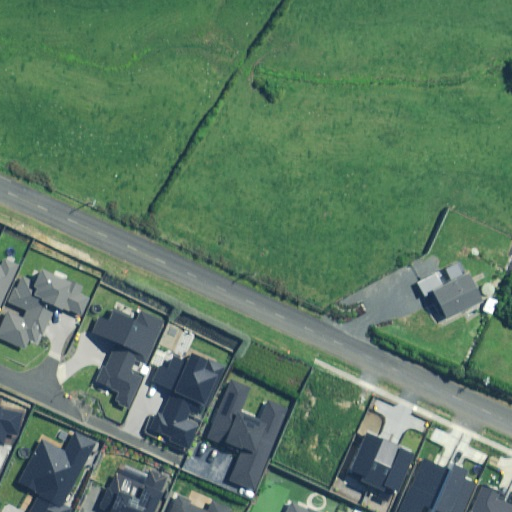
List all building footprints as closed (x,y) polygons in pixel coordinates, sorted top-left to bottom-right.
[(0,298),(15,266),(0,260),(0,298)] [(445,322),(465,310),(463,307),(478,299),(456,261),(421,281),(445,322)] [(62,283),(36,271),(31,281),(24,297),(53,310),(56,311),(57,308),(78,317),(86,299),(76,294),(79,287),(63,280),(62,283)] [(39,335),(51,309),(24,297),(31,281),(21,277),(15,290),(12,289),(6,302),(24,310),(21,318),(6,312),(0,324),(0,338),(22,348),(26,339),(32,342),(36,334),(39,335)] [(483,282),(482,283),(481,283),(480,284),(479,285),(478,286),(478,287),(477,288),(477,290),(477,291),(478,292),(478,293),(479,294),(480,295),(481,296),(482,297),(483,297),(485,297),(486,297),(487,297),(488,296),(489,296),(490,295),(491,294),(492,292),(492,291),(492,290),(492,289),(492,287),(491,286),(491,285),(490,284),(489,283),(487,283),(486,282),(485,282),(484,282),(483,282)] [(105,348),(133,360),(143,365),(163,321),(140,311),(134,325),(126,322),(128,315),(112,308),(107,321),(98,317),(90,334),(107,342),(105,348)] [(127,373),(133,360),(110,350),(102,368),(101,367),(94,382),(117,392),(113,401),(117,402),(115,405),(125,409),(139,378),(127,373)] [(204,408),(222,367),(207,360),(205,364),(186,355),(183,363),(171,358),(166,369),(157,366),(150,383),(171,392),(160,417),(154,414),(147,430),(157,435),(158,434),(168,438),(166,442),(186,450),(192,436),(190,435),(194,426),(183,421),(186,412),(197,417),(202,407),(204,408)] [(250,388),(231,380),(205,438),(240,453),(227,481),(251,491),(286,410),(267,401),(258,421),(239,412),(250,388)] [(0,446),(1,446),(1,443),(13,445),(19,414),(0,410),(0,446)] [(28,511),(66,511),(68,509),(60,505),(94,444),(74,432),(63,452),(41,440),(17,483),(38,495),(28,511)] [(368,489),(389,443),(381,439),(380,441),(365,434),(345,476),(357,481),(356,483),(368,489)] [(399,447),(389,443),(368,489),(379,494),(380,492),(392,498),(411,456),(398,450),(399,447)] [(428,511),(446,472),(422,461),(410,487),(408,487),(396,511),(417,511),(420,507),(428,511)] [(446,472),(428,511),(430,511),(460,511),(473,484),(461,479),(463,473),(448,466),(446,472)] [(149,511),(165,477),(149,470),(142,486),(114,474),(108,489),(106,489),(98,509),(105,511),(149,511)] [(468,511),(467,511),(498,511),(503,503),(495,499),(498,493),(482,486),(470,511),(468,511)] [(189,501),(177,496),(169,511),(228,511),(230,510),(211,501),(206,511),(205,511),(188,504),(189,501)] [(322,511),(308,506),(306,510),(291,503),(286,511),(322,511)] [(503,503),(498,511),(511,511),(511,506),(511,507),(503,503)]
